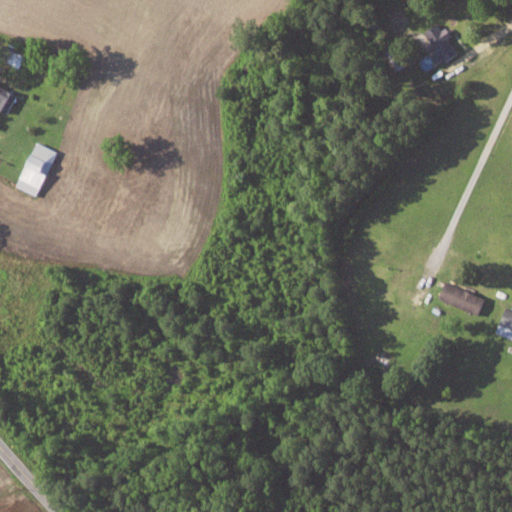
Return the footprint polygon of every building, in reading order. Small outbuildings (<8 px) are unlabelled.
[(426,31),(437,47),(432,51),(442,64),(460,50),(450,37),(456,33),(450,25),(445,29),(439,22),(426,31)] [(410,64),(399,45),(385,53),(396,72),(410,64)] [(60,150),(39,141),(19,186),(40,195),(60,150)] [(442,297),(480,315),(487,297),(450,280),(442,297)] [(511,306),(510,306),(499,332),(511,336),(511,306)]
